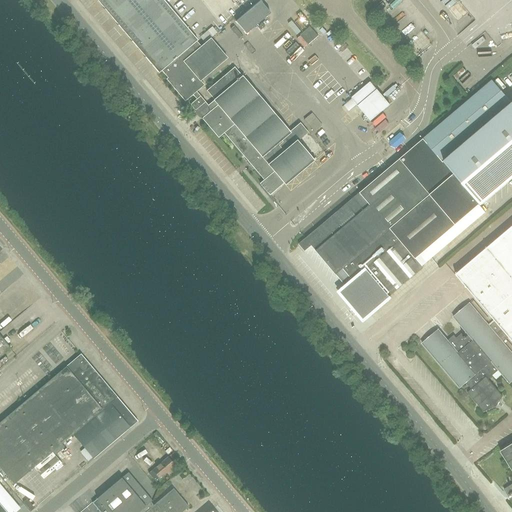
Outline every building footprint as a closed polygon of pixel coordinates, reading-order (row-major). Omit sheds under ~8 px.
[(283,183),(285,185),(313,160),(324,150),(308,133),(300,123),(290,132),(242,77),(234,68),(207,91),(215,100),(208,106),(196,92),(204,86),(200,81),(227,58),(210,39),(201,47),(196,41),(197,41),(162,0),(96,0),(154,69),(158,73),(161,71),(167,78),(166,79),(185,102),(193,95),(196,100),(190,105),(195,110),(196,110),(203,118),(202,119),(218,138),(224,133),(264,180),(260,183),(269,195),(283,183)] [(465,9),(458,0),(449,0),(446,3),(456,15),(465,9)] [(270,13),(260,1),(236,22),(246,34),(270,13)] [(394,26),(403,20),(397,12),(389,19),(394,26)] [(426,24),(420,28),(424,34),(430,30),(426,24)] [(307,63),(309,61),(304,57),(299,62),(306,68),(301,73),(307,78),(314,70),(307,63)] [(305,251),(312,245),(329,265),(347,287),(341,292),(365,319),(391,297),(389,296),(402,285),(423,267),(422,266),(485,213),(480,206),(511,179),(511,104),(444,162),(443,160),(511,103),(493,80),(438,126),(346,205),(306,239),(299,245),(305,251)] [(390,105),(382,96),(377,90),(370,82),(351,98),(371,121),(390,105)] [(398,87),(389,94),(392,98),(401,91),(398,87)] [(315,133),(323,126),(312,114),(305,120),(315,133)] [(385,133),(394,125),(386,116),(376,124),(385,133)] [(395,139),(393,140),(391,141),(391,143),(391,145),(393,147),(395,148),(397,147),(398,146),(399,144),(405,139),(403,136),(401,134),(395,139)] [(277,195),(283,204),(290,200),(285,190),(277,195)] [(511,226),(456,274),(495,321),(489,326),(470,304),(454,317),(469,335),(466,338),(465,336),(464,336),(462,334),(457,338),(454,335),(448,341),(439,330),(423,343),(460,388),(467,383),(472,389),(467,393),(484,412),(496,407),(503,397),(488,379),(499,370),(510,383),(511,381),(511,353),(503,342),(509,337),(511,340),(511,444),(500,452),(511,470),(511,486),(510,487),(511,488),(511,487),(511,488),(511,226)] [(0,357),(10,348),(0,335),(0,357)] [(137,421),(80,354),(0,422),(0,468),(13,485),(72,435),(93,459),(137,421)] [(175,466),(168,458),(149,473),(156,482),(175,466)] [(44,475),(49,481),(68,466),(64,460),(44,475)] [(99,511),(138,511),(151,502),(152,501),(128,473),(92,503),(99,511)] [(41,489),(45,486),(39,478),(36,480),(41,489)] [(15,511),(20,508),(0,484),(0,511),(15,511)] [(183,511),(189,507),(173,489),(154,505),(151,502),(138,511),(183,511)]
